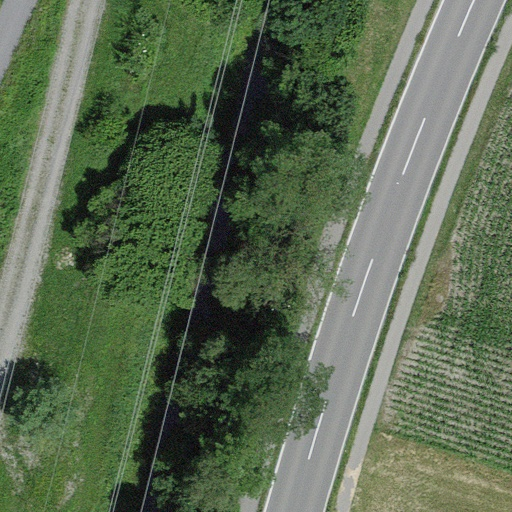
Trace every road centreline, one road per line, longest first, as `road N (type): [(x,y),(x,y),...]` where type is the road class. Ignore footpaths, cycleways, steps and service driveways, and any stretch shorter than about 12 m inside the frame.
road 1 (secondary): [(303,511),(332,393),(436,109),(486,0)]
road 2 (track): [(0,355),(85,0)]
